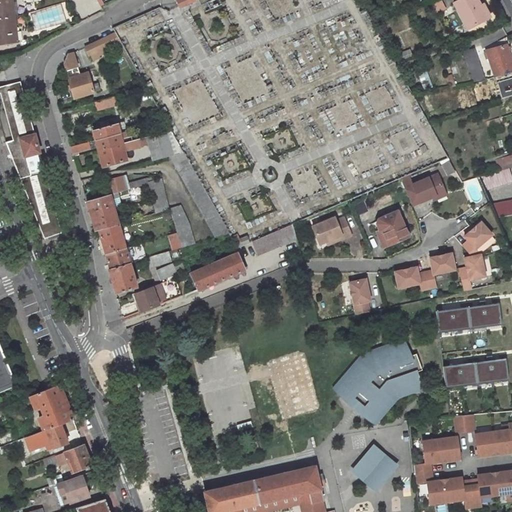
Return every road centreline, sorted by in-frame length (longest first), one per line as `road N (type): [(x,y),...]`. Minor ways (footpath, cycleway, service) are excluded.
road 1 (unclassified): [(135,0),(46,49),(38,67),(94,341)]
road 2 (residential): [(94,341),(297,268),(374,266),(421,249),(436,232)]
road 3 (unclassified): [(76,367),(134,511)]
